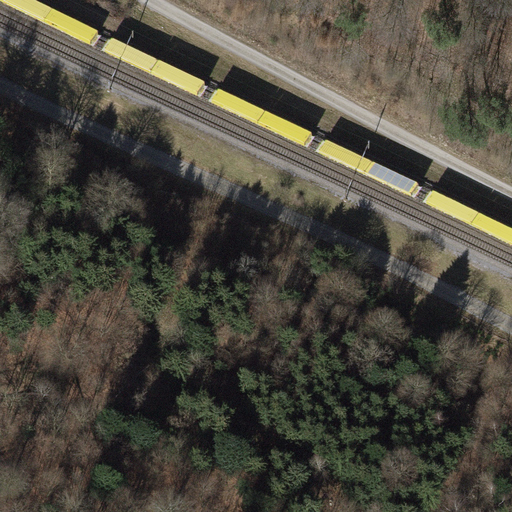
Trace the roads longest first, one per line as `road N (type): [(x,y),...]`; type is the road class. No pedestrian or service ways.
road 1 (track): [(0,83),(511,325)]
road 2 (track): [(511,191),(147,0)]
